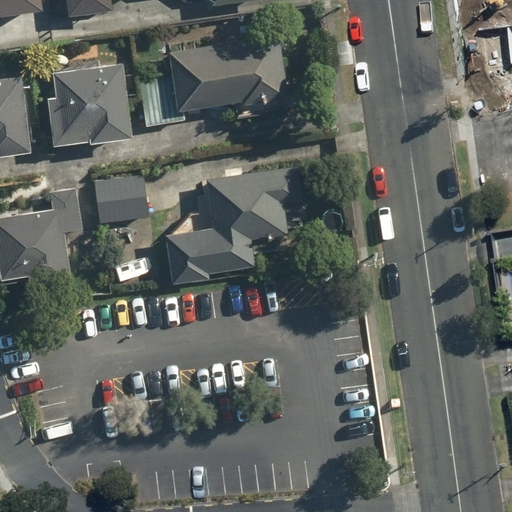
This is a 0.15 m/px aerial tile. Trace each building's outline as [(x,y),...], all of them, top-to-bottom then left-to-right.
[(53,0),(0,0),(0,11),(54,5),(53,0)] [(71,0),(72,9),(125,1),(124,0),(71,0)] [(175,46),(183,102),(238,94),(241,113),(298,105),(287,29),(175,46)] [(55,93),(61,140),(140,130),(131,58),(58,67),(62,92),(55,93)] [(0,74),(0,151),(40,145),(27,70),(0,74)] [(169,77),(143,82),(150,121),(176,116),(169,77)] [(209,263),(263,255),(260,232),(299,226),(295,195),(311,193),(307,160),(210,173),(215,206),(202,207),(209,263)] [(99,176),(104,220),(112,220),(113,233),(159,228),(152,170),(99,176)] [(0,212),(0,226),(5,270),(75,265),(70,225),(86,223),(82,184),(54,188),(56,206),(0,212)]
